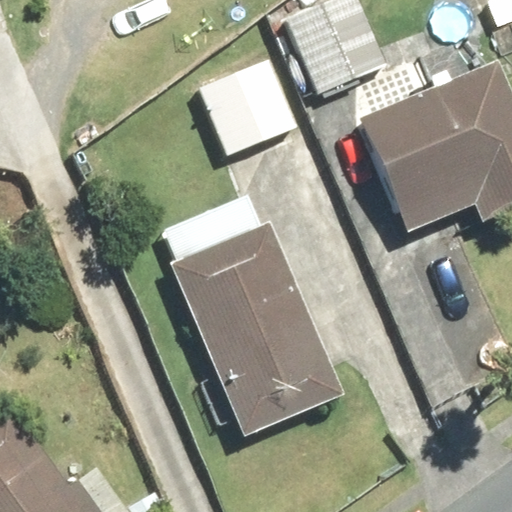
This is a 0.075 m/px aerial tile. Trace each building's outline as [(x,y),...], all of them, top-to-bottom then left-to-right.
[(339,0),(283,26),(315,95),(382,65),(351,0),(339,0)] [(200,89),(232,159),(298,128),(267,59),(200,89)] [(354,125),(401,238),(469,210),(479,233),(511,218),(511,110),(494,67),(354,125)] [(167,267),(241,440),(341,398),(267,224),(167,267)] [(0,419),(0,511),(121,511),(97,475),(60,498),(7,415),(0,419)]
